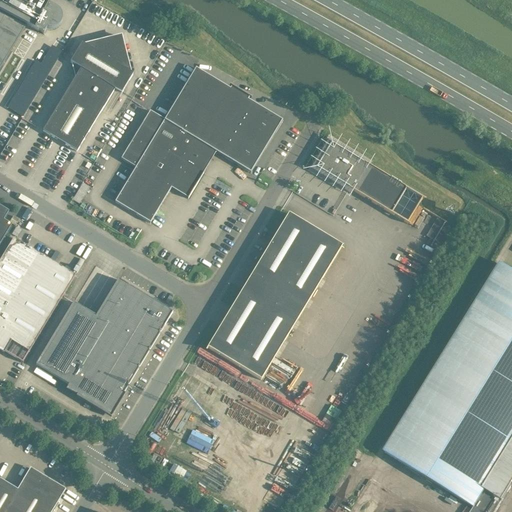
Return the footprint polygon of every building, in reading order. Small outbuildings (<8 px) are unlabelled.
[(59,15),(57,13),(55,12),(51,10),(52,7),(48,4),(40,0),(0,0),(0,68),(26,25),(44,34),(49,25),(52,27),(55,26),(57,25),(58,23),(59,20),(59,18),(59,15)] [(43,131),(77,152),(113,92),(115,89),(122,93),(133,74),(129,72),(121,36),(86,45),(82,43),(70,62),(73,64),(76,76),(43,131)] [(36,61),(8,108),(23,117),(51,70),(36,61)] [(230,88),(195,68),(164,119),(150,111),(121,159),(136,168),(115,202),(146,221),(150,223),(174,183),(180,192),(188,197),(188,198),(188,199),(205,171),(198,165),(216,152),(250,173),(282,120),(248,100),(249,98),(251,99),(251,98),(230,85),(229,86),(231,86),(230,88)] [(419,205),(423,198),(364,162),(331,143),(322,159),(317,156),(316,157),(321,160),(316,168),(349,188),(407,223),(419,205)] [(90,187),(83,183),(73,200),(80,204),(90,187)] [(0,245),(12,227),(4,222),(9,213),(0,207),(0,245)] [(220,326),(207,348),(261,380),(342,247),(344,248),(344,247),(289,214),(290,212),(287,216),(271,242),(270,244),(232,307),(220,326)] [(9,222),(15,226),(19,219),(13,216),(9,222)] [(438,217),(427,236),(434,240),(445,222),(438,217)] [(16,227),(12,234),(17,237),(22,230),(16,227)] [(0,260),(0,350),(2,351),(2,352),(4,354),(5,352),(20,361),(22,363),(75,275),(73,274),(70,272),(55,263),(16,239),(16,240),(13,238),(0,260)] [(511,270),(505,266),(389,454),(474,507),(470,511),(494,511),(511,484),(511,270)] [(173,312),(118,279),(109,294),(121,301),(118,307),(160,332),(173,312)] [(96,316),(73,303),(36,365),(59,379),(69,385),(66,390),(111,413),(160,332),(118,307),(121,301),(109,294),(96,316)] [(37,368),(34,373),(37,375),(55,386),(56,383),(51,380),(53,377),(37,368)] [(30,468),(18,489),(0,478),(0,511),(51,511),(66,489),(30,468)]
